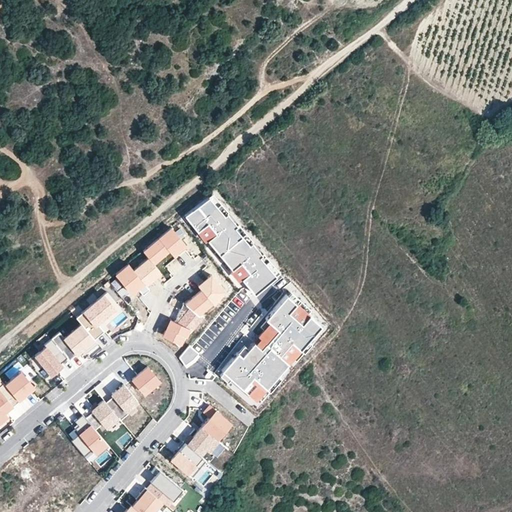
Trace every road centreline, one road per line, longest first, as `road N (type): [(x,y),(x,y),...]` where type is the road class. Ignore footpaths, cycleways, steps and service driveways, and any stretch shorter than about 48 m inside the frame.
road 1 (track): [(413,0),(0,344)]
road 2 (track): [(320,72),(259,94),(230,122),(63,221),(41,224),(27,166),(0,146)]
road 3 (residential): [(0,451),(118,351),(142,347),(166,357),(179,384),(175,407),(87,511)]
